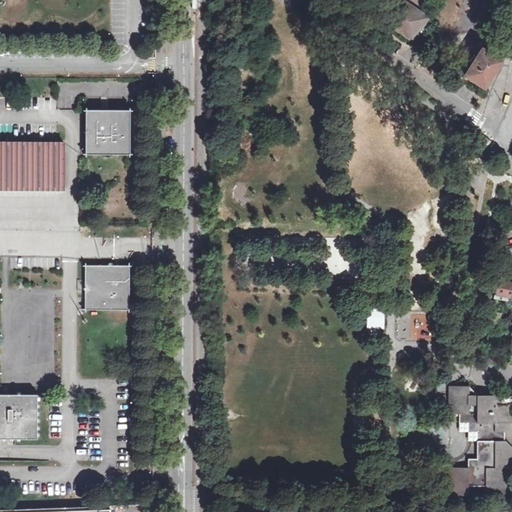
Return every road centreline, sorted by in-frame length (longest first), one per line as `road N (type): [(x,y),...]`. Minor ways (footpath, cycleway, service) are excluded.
road 1 (tertiary): [(181,511),(185,0)]
road 2 (unclassified): [(509,137),(381,46)]
